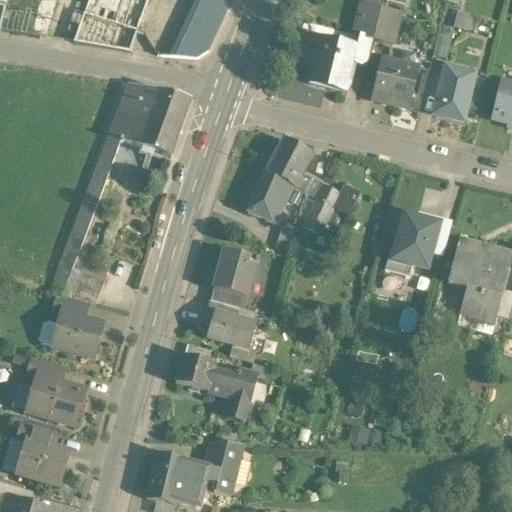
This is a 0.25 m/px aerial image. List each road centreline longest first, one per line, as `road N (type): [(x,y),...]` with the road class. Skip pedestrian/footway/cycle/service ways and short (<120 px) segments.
road 1 (secondary): [(104,511),(225,102)]
road 2 (residential): [(511,179),(225,102)]
road 3 (residential): [(0,54),(228,93)]
